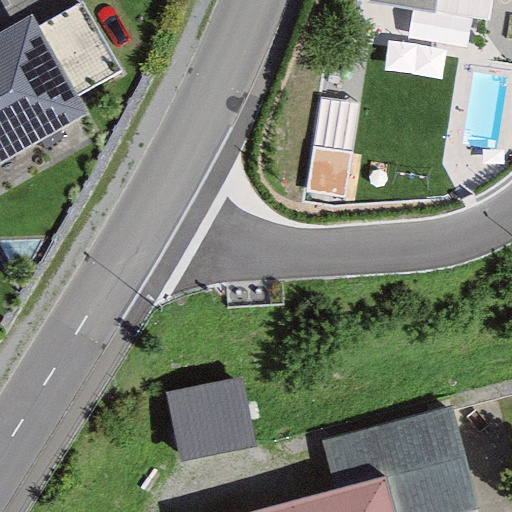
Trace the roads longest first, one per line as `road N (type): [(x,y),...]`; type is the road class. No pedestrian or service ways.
road 1 (residential): [(511,215),(442,244),(342,255),(253,249),(140,224)]
road 2 (tertiary): [(140,224),(0,463)]
road 3 (tertiary): [(253,0),(140,224)]
